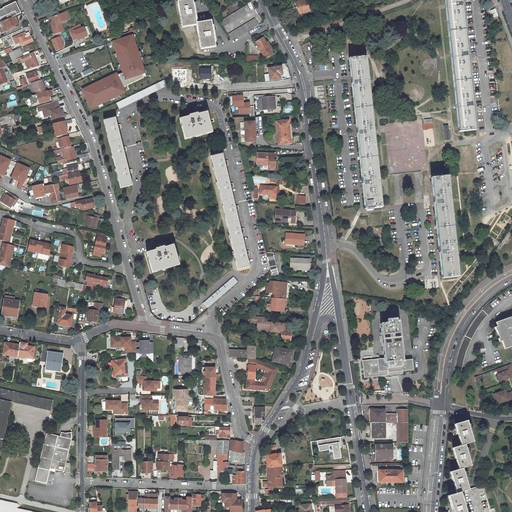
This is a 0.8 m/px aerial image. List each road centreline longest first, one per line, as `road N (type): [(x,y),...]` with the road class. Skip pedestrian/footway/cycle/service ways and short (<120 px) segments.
road 1 (residential): [(144,327),(90,140),(21,0)]
road 2 (tertiary): [(261,0),(300,72),(325,252)]
road 3 (residential): [(255,454),(219,344),(144,327)]
road 4 (residential): [(84,482),(252,489)]
road 5 (residential): [(440,407),(457,330),(511,276)]
road 6 (residential): [(84,482),(79,342)]
